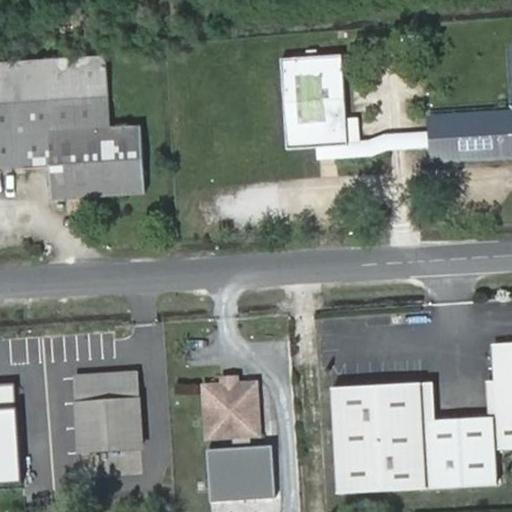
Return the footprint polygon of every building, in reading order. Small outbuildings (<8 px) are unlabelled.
[(89,49),(0,53),(0,157),(5,158),(3,125),(29,123),(31,156),(33,189),(126,184),(123,119),(92,121),(89,49)] [(286,57),(291,147),(354,144),(349,54),(286,57)] [(511,107),(433,115),(435,179),(511,172),(511,107)] [(29,123),(3,125),(5,158),(31,156),(29,123)] [(442,380),(377,384),(385,493),(511,485),(509,459),(511,458),(511,342),(497,343),(499,379),(489,380),(491,418),(445,420),(442,380)] [(140,371),(79,373),(84,451),(148,450),(140,371)] [(175,378),(179,431),(229,429),(226,375),(175,378)] [(0,481),(23,480),(17,381),(0,382),(0,481)] [(385,493),(377,384),(336,387),(343,496),(385,493)] [(274,441),(208,448),(214,502),(279,495),(274,441)]
